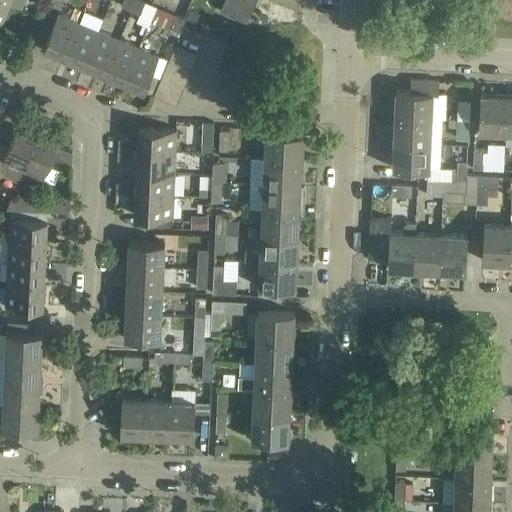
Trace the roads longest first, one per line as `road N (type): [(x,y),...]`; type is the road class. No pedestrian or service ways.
road 1 (residential): [(76,468),(93,123),(0,80)]
road 2 (residential): [(76,468),(325,479),(339,296)]
road 3 (residential): [(339,296),(352,57)]
road 4 (residential): [(511,307),(339,296)]
road 5 (residential): [(511,61),(352,57)]
